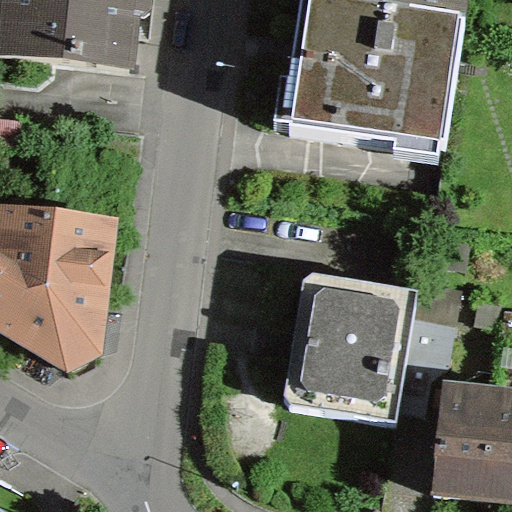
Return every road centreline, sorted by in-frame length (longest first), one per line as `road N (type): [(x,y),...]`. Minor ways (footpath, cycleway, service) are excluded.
road 1 (residential): [(165,511),(168,378),(208,0)]
road 2 (residential): [(0,410),(130,511)]
